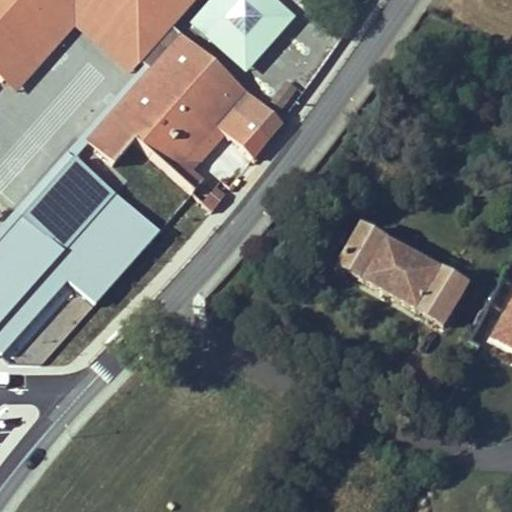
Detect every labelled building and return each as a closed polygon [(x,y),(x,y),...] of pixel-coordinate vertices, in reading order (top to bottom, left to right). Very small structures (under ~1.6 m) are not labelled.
[(0,0),(0,83),(3,85),(27,58),(63,17),(73,6),(150,75),(115,114),(137,133),(178,169),(228,113),(263,145),(279,127),(170,28),(195,0),(0,0)] [(243,74),(286,25),(258,0),(219,0),(193,29),(243,74)] [(63,17),(27,58),(33,63),(69,22),(63,17)] [(223,199),(215,192),(209,197),(219,205),(223,199)] [(341,271),(444,329),(468,287),(364,230),(341,271)] [(511,284),(503,280),(471,343),(481,349),(511,364),(511,284)] [(0,326),(6,332),(31,305),(5,282),(0,286),(0,326)] [(452,410),(447,407),(437,423),(443,426),(452,410)]
